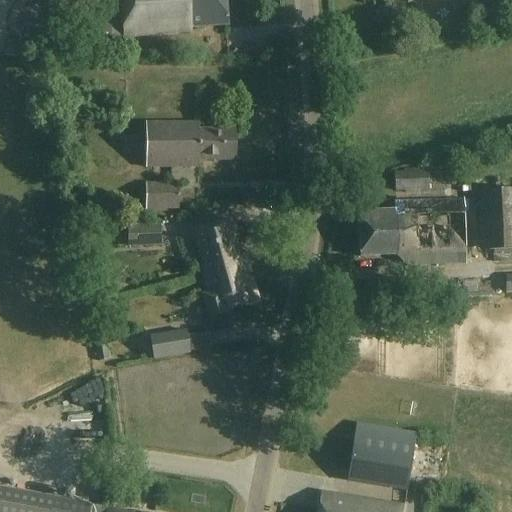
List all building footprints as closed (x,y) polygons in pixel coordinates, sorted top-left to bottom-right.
[(179,2),(122,7),(125,38),(191,33),(191,26),(227,23),(224,0),(203,0),(193,1),(193,5),(180,7),(179,2)] [(111,24),(75,26),(76,49),(113,46),(111,24)] [(198,132),(198,124),(145,124),(145,169),(199,169),(199,162),(235,162),(235,131),(222,131),(222,132),(213,132),(213,131),(198,132)] [(429,192),(428,171),(396,173),(397,194),(429,192)] [(179,210),(178,184),(145,185),(146,211),(179,210)] [(511,191),(477,193),(480,253),(492,252),(492,263),(511,262),(511,191)] [(465,265),(463,201),(394,203),(394,212),(358,213),(360,259),(395,257),(408,267),(465,265)] [(201,274),(245,262),(243,255),(238,257),(228,222),(193,232),(204,271),(200,272),(201,274)] [(160,247),(160,226),(127,226),(127,248),(160,247)] [(245,262),(201,274),(207,295),(202,296),(213,335),(232,330),(227,315),(228,315),(226,309),(244,304),(245,305),(257,301),(250,279),(248,275),(249,275),(245,262)] [(168,277),(168,294),(185,294),(184,277),(168,277)] [(186,337),(185,332),(149,338),(153,359),(208,350),(205,333),(186,337)] [(417,436),(358,424),(347,481),(406,493),(417,436)] [(139,489),(117,485),(115,498),(137,502),(139,489)] [(0,511),(119,511),(92,507),(92,509),(54,502),(54,499),(0,488),(0,511)] [(317,511),(402,511),(403,508),(320,494),(317,511)]
